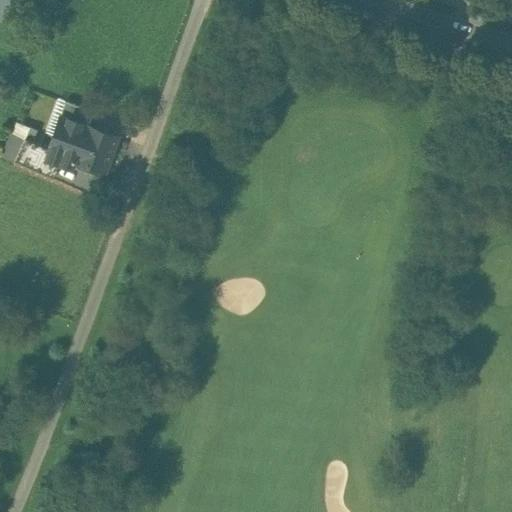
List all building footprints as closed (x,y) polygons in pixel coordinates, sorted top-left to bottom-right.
[(1,0),(4,8),(21,2),(20,0),(1,0)] [(92,110),(66,101),(61,115),(87,124),(92,110)] [(87,124),(61,115),(49,148),(63,155),(63,156),(74,160),(75,159),(105,170),(117,136),(87,124)] [(12,132),(3,156),(14,161),(25,137),(12,132)] [(49,148),(25,137),(14,161),(52,178),(63,156),(63,155),(49,148)]
